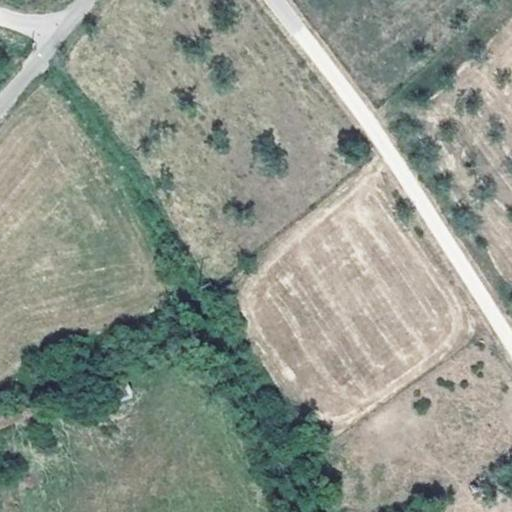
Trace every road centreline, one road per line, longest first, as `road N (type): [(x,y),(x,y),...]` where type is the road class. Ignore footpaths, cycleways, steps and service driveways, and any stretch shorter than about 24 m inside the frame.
road 1 (track): [(511,343),(276,0)]
road 2 (tertiary): [(0,106),(87,0)]
